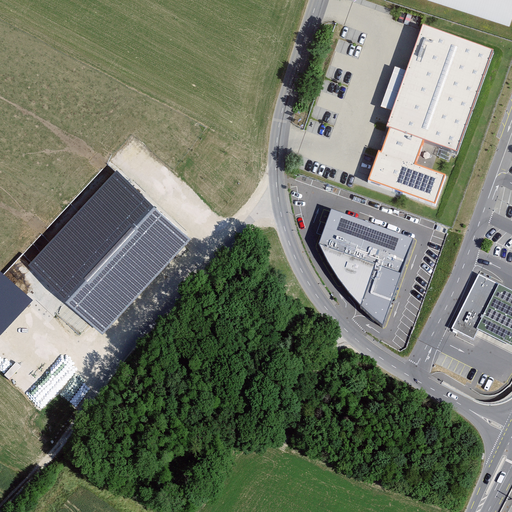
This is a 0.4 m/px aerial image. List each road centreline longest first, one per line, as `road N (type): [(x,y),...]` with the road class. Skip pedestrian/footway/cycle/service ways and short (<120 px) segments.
road 1 (unclassified): [(511,433),(359,341),(324,307),(296,259),(277,193),(276,142),(319,0)]
road 2 (track): [(116,363),(0,510)]
road 3 (track): [(341,325),(277,431)]
